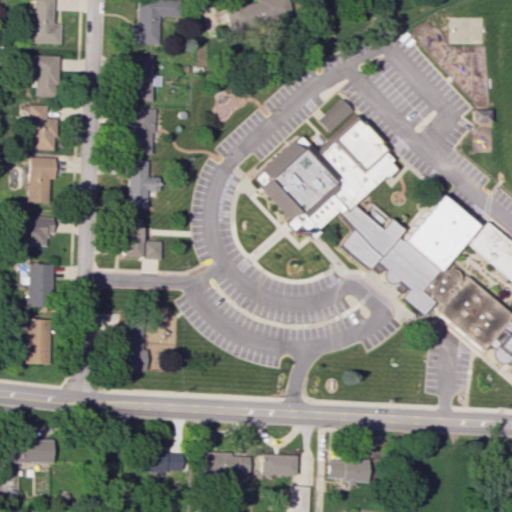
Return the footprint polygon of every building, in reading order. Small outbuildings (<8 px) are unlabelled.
[(57,43),(58,23),(50,23),(50,0),(30,0),(29,43),(57,43)] [(127,43),(156,44),(156,15),(171,16),(171,0),(134,0),(134,24),(128,24),(127,43)] [(226,30),(285,19),(282,0),(246,0),(222,4),(226,30)] [(56,55),(31,54),(30,96),(55,97),(56,55)] [(148,101),(149,55),(126,54),(125,100),(148,101)] [(315,120),(325,130),(348,109),(339,98),(315,120)] [(24,149),(51,149),(52,118),(43,118),(43,105),(24,104),(24,149)] [(149,154),(150,108),(125,108),(124,153),(149,154)] [(487,121),(487,109),(469,109),(469,122),(487,121)] [(341,212),(352,203),(384,174),(386,176),(395,168),(390,162),(393,159),(385,151),(386,150),(380,143),(382,141),(367,124),(365,126),(359,120),(319,155),(309,144),(273,177),(267,174),(264,171),(255,178),(291,220),(287,223),(292,228),(299,222),(311,235),(316,231),(313,227),(337,206),(341,212)] [(48,157),(25,156),(24,202),(46,203),(48,157)] [(123,207),(143,207),(143,190),(154,190),(154,177),(144,176),(144,160),(124,160),(123,207)] [(352,203),(341,212),(354,227),(339,244),(368,269),(376,259),(386,268),(385,270),(383,275),(384,279),(386,281),(388,283),(391,283),(393,282),(396,281),(397,279),(409,289),(402,297),(425,316),(432,308),(481,350),(488,342),(492,345),(488,350),(488,357),(490,360),(495,363),(499,363),(502,363),(505,362),(508,359),(511,362),(511,366),(508,370),(511,373),(511,314),(467,276),(462,282),(459,280),(460,277),(459,275),(458,272),(456,270),(454,269),(452,268),(449,268),(447,269),(444,266),(464,242),(511,281),(511,247),(483,223),(478,228),(436,193),(399,237),(395,234),(400,228),(388,216),(378,226),(352,203)] [(49,217),(14,216),(13,244),(42,245),(42,234),(49,234),(49,217)] [(138,256),(138,218),(119,218),(119,256),(138,256)] [(157,240),(139,240),(139,258),(157,258),(157,240)] [(47,263),(24,263),(24,276),(18,275),(17,284),(23,284),(23,306),(46,306),(47,263)] [(22,318),(20,363),(45,364),(46,319),(22,318)] [(117,326),(117,370),(142,370),(142,348),(138,348),(138,326),(117,326)] [(0,460),(49,462),(49,439),(0,438),(0,460)] [(161,448),(137,447),(137,472),(178,473),(178,453),(161,453),(161,448)] [(245,454),(201,453),(201,473),(245,475),(245,454)] [(256,474),(291,475),(291,454),(257,453),(256,474)] [(323,458),(323,480),(363,481),(364,459),(323,458)] [(511,475),(496,475),(496,494),(511,494),(511,475)] [(285,511),(304,511),(306,486),(287,485),(285,511)]
